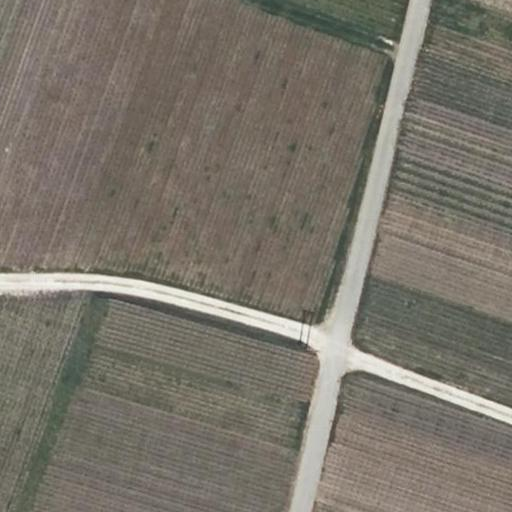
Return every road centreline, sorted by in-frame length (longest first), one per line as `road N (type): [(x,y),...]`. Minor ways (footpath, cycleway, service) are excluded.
road 1 (track): [(511,413),(338,351),(106,286),(0,287)]
road 2 (unclassified): [(301,511),(420,0)]
road 3 (track): [(406,59),(250,0)]
